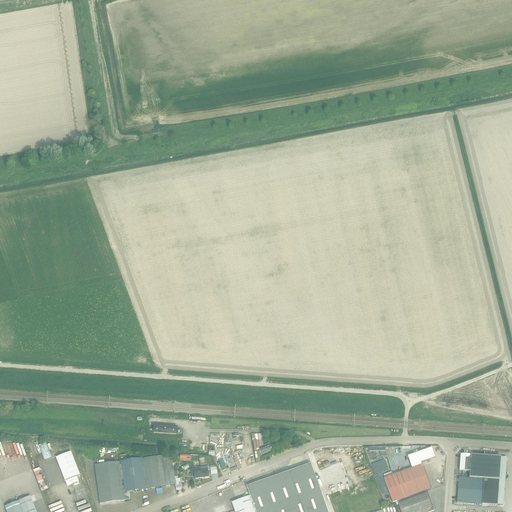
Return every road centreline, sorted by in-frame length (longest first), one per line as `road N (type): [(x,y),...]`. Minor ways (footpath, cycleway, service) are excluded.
road 1 (unclassified): [(407,404),(394,393),(0,365)]
road 2 (unclassified): [(404,438),(307,446),(143,511)]
